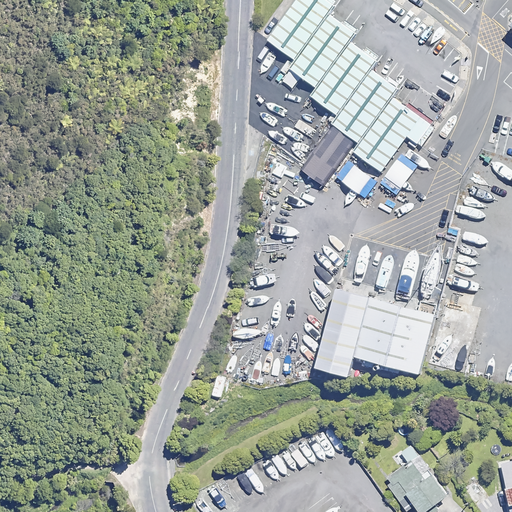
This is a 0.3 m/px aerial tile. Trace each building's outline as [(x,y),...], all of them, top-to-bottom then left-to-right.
[(331,7),(320,0),(290,0),(262,41),(293,62),(288,71),(315,88),(308,98),(334,114),(327,125),(355,142),(349,152),(379,171),(400,137),(419,148),(433,126),(389,97),(395,87),(367,69),(374,57),(347,40),(353,31),(327,14),(331,7)] [(511,141),(490,136),(474,199),(511,209),(511,141)] [(505,244),(511,216),(511,213),(455,198),(447,229),(505,244)] [(438,316),(341,289),(320,367),(364,376),(369,357),(424,371),(438,316)] [(479,313),(443,303),(426,366),(462,376),(479,313)] [(415,452),(380,477),(400,505),(408,499),(417,511),(424,511),(448,499),(415,452)] [(511,457),(494,462),(503,505),(511,503),(511,457)]
